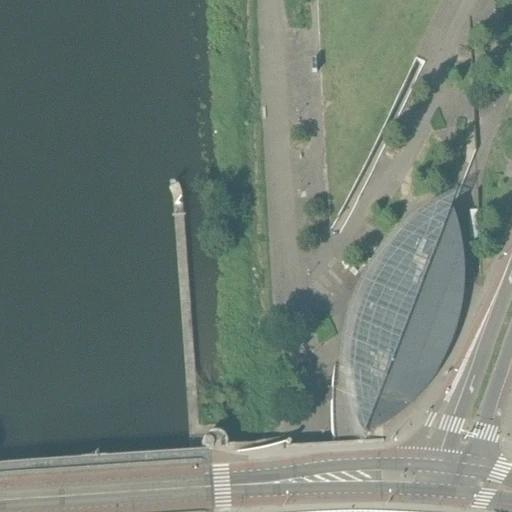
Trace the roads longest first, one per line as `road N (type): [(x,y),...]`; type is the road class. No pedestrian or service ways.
road 1 (residential): [(222,491),(372,475),(451,477)]
road 2 (tertiary): [(511,309),(451,477)]
road 3 (residential): [(0,505),(149,496)]
